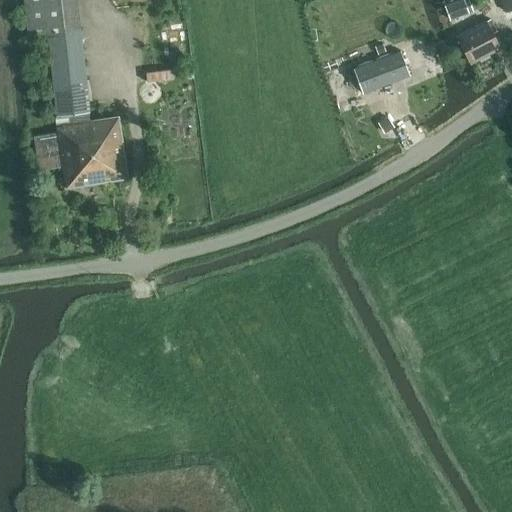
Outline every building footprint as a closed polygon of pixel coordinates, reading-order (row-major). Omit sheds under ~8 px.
[(88,121),(78,41),(72,0),(27,0),(31,35),(49,33),(55,82),(54,82),(60,125),(57,126),(58,141),(35,145),(38,170),(63,165),(67,188),(129,177),(120,117),(88,121)] [(464,0),(459,0),(444,6),(450,20),(469,13),(464,0)] [(511,0),(500,0),(506,12),(511,9),(511,0)] [(471,65),(502,49),(488,22),(457,38),(471,65)] [(364,93),(410,75),(402,51),(354,69),(364,93)]
